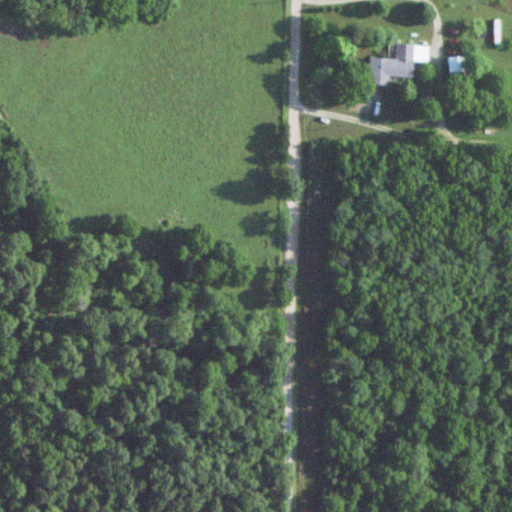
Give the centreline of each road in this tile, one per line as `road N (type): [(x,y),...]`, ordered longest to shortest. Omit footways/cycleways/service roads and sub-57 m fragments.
road 1 (residential): [(298,0),(287,511)]
road 2 (residential): [(296,116),(511,155)]
